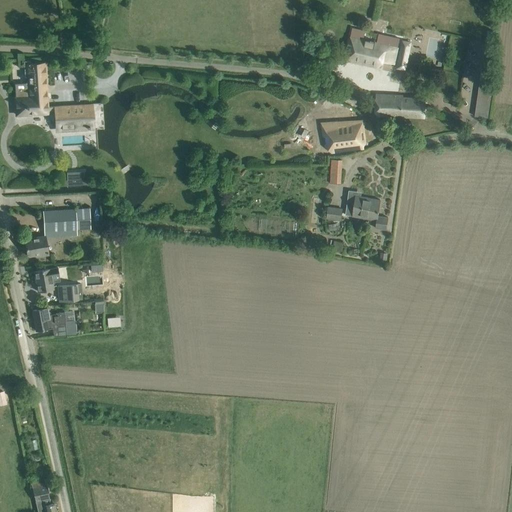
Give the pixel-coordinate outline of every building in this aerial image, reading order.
[(399,39),(378,34),(377,41),(363,38),(365,31),(352,28),(347,49),(346,59),(378,66),(379,60),(394,63),(396,53),(399,39)] [(405,69),(408,53),(411,42),(402,41),(397,67),(405,69)] [(26,82),(15,83),(17,114),(47,113),(47,112),(47,105),(44,62),(27,63),(28,77),(26,77),(26,82)] [(425,98),(402,97),(401,96),(376,94),(376,111),(378,114),(424,116),(425,98)] [(61,104),(47,105),(47,112),(55,111),(56,128),(87,126),(87,127),(89,127),(89,126),(93,126),(93,107),(61,108),(61,105),(61,104)] [(333,123),(332,141),(337,141),(337,151),(367,150),(367,144),(371,144),(371,125),(333,123)] [(341,184),(342,160),(331,159),(330,183),(341,184)] [(367,202),(368,197),(356,195),(357,191),(349,190),(345,215),(365,219),(366,212),(369,213),(369,209),(367,209),(368,202),(367,202)] [(380,200),(368,197),(367,202),(368,202),(367,209),(369,209),(369,213),(366,212),(365,219),(375,221),(374,228),(385,229),(386,227),(388,217),(378,216),(380,200)] [(343,208),(328,206),(326,219),(341,221),(343,208)] [(89,208),(74,209),(43,211),(45,235),(45,237),(46,236),(76,235),(76,229),(91,228),(89,208)] [(48,254),(46,242),(46,236),(45,237),(45,235),(25,239),(28,256),(40,253),(40,255),(48,254)] [(334,240),(332,250),(342,252),(344,242),(334,240)] [(386,263),(388,253),(381,252),(379,261),(386,263)] [(58,267),(34,271),(34,272),(35,271),(37,284),(36,284),(38,291),(54,288),(52,282),(60,280),(58,267)] [(77,299),(77,284),(61,285),(62,300),(77,299)] [(103,298),(95,299),(95,304),(96,312),(104,312),(103,303),(103,298)] [(75,312),(63,313),(50,314),(49,312),(47,312),(46,303),(36,304),(37,309),(33,310),(36,330),(53,327),(54,336),(64,335),(66,335),(77,334),(75,312)] [(120,317),(107,318),(108,327),(121,326),(120,317)] [(49,498),(47,484),(45,478),(31,481),(32,487),(36,501),(49,498)] [(51,504),(49,498),(36,501),(38,511),(56,511),(54,503),(51,504)]
